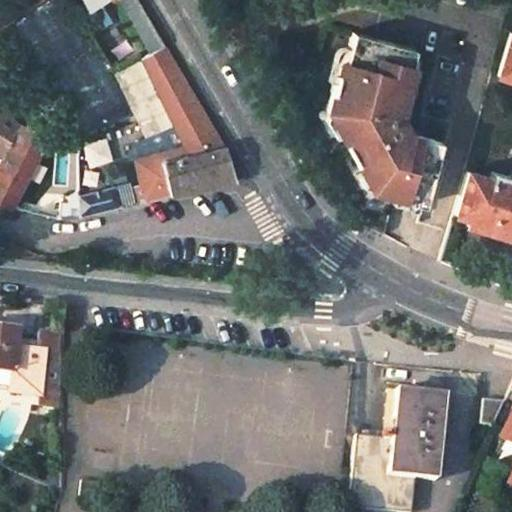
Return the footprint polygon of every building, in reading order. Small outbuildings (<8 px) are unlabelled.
[(82,0),(90,14),(111,0),(82,0)] [(511,30),(508,29),(495,71),(511,77),(511,30)] [(342,60),(332,92),(327,110),(338,114),(342,120),(335,125),(366,181),(373,177),(377,182),(374,191),(395,196),(396,191),(404,194),(403,201),(426,207),(443,143),(412,133),(410,140),(401,138),(407,123),(400,120),(407,94),(404,93),(416,50),(354,32),(346,60),(342,60)] [(140,206),(239,180),(227,147),(166,47),(145,58),(184,138),(189,148),(139,160),(136,161),(143,185),(135,187),(140,206)] [(28,124),(0,105),(0,154),(8,160),(28,124)] [(0,173),(0,207),(13,211),(51,140),(28,124),(8,160),(0,173)] [(184,138),(174,136),(137,151),(139,160),(189,148),(184,138)] [(79,146),(86,166),(105,160),(98,139),(79,146)] [(490,175),(466,167),(451,211),(463,215),(461,220),(511,235),(511,177),(491,171),(490,175)] [(123,210),(118,187),(79,196),(79,198),(72,200),(73,208),(80,207),(82,220),(123,210)] [(426,207),(403,201),(404,194),(396,191),(395,196),(391,209),(423,217),(426,207)] [(62,414),(62,337),(40,334),(39,343),(17,340),(18,331),(0,328),(0,371),(12,373),(10,393),(40,396),(38,410),(62,414)] [(511,488),(511,382),(507,393),(511,394),(511,418),(502,440),(511,445),(511,483),(510,487),(511,488)] [(445,397),(388,392),(383,441),(355,439),(348,511),(356,511),(413,511),(416,481),(437,482),(445,397)] [(503,403),(483,402),(482,423),(493,423),(503,403)]
